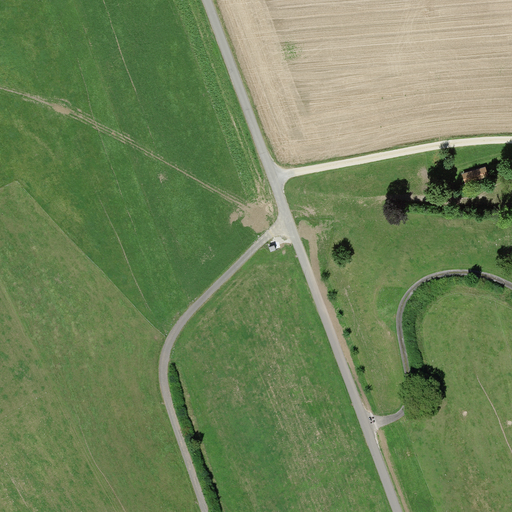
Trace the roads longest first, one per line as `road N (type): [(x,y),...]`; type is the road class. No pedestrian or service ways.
road 1 (unclassified): [(207,0),(396,511)]
road 2 (track): [(288,220),(198,301),(168,340),(161,387),(204,511)]
road 3 (track): [(511,286),(467,271),(417,284),(399,321),(410,391),(405,409),(365,425)]
road 4 (track): [(511,141),(273,177)]
